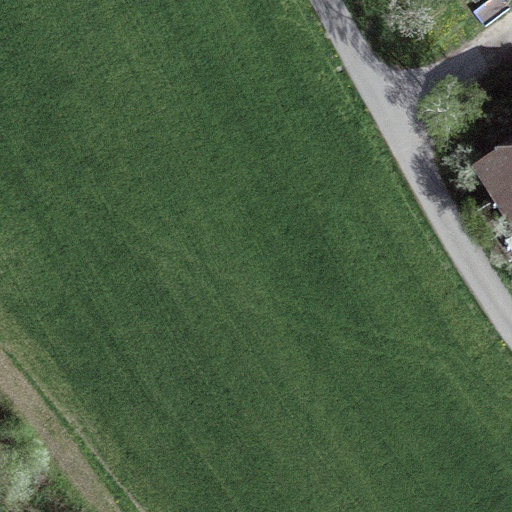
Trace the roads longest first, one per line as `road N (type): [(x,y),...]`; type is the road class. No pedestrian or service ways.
road 1 (unclassified): [(324,0),(387,124),(511,323)]
road 2 (track): [(112,511),(19,382),(0,373)]
